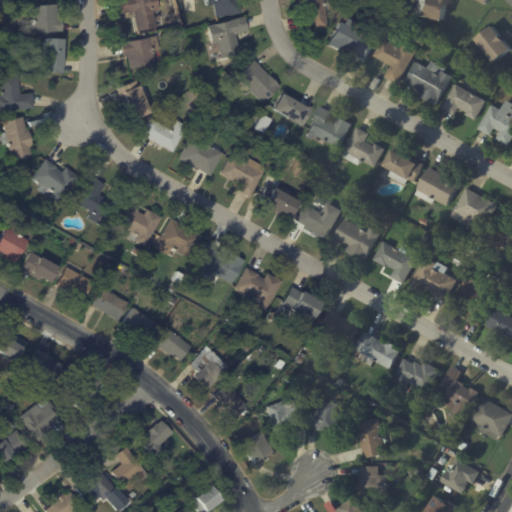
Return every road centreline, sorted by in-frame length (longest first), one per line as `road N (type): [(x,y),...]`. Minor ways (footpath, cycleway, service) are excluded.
road 1 (residential): [(86,0),(85,119),(126,159),(511,376)]
road 2 (residential): [(254,511),(208,443),(156,386),(0,292)]
road 3 (residential): [(269,0),(283,42),(300,61),(511,178)]
road 4 (residential): [(0,504),(156,386)]
